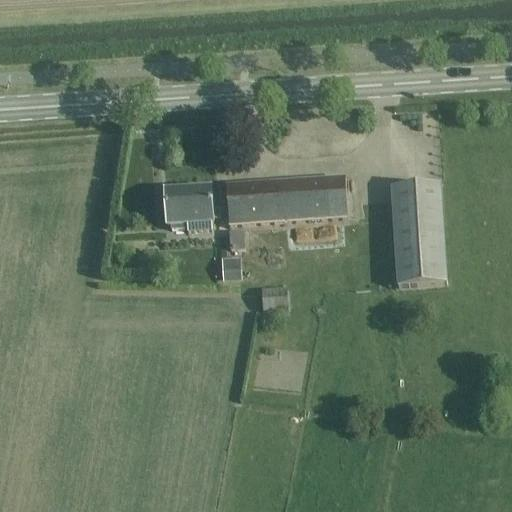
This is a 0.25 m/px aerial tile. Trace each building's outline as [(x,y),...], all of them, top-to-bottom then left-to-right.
[(345,182),(227,189),(229,230),(348,222),(345,182)] [(447,288),(440,187),(392,190),(398,291),(447,288)] [(184,228),(187,228),(188,235),(212,234),(212,226),(213,226),(213,222),(220,221),(219,212),(212,212),(211,191),(165,194),(167,229),(171,229),(171,233),(184,232),(184,228)] [(230,236),(231,254),(245,253),(244,234),(230,236)] [(240,262),(225,263),(226,281),(241,280),(240,262)] [(262,303),(287,303),(287,283),(261,283),(262,303)]
